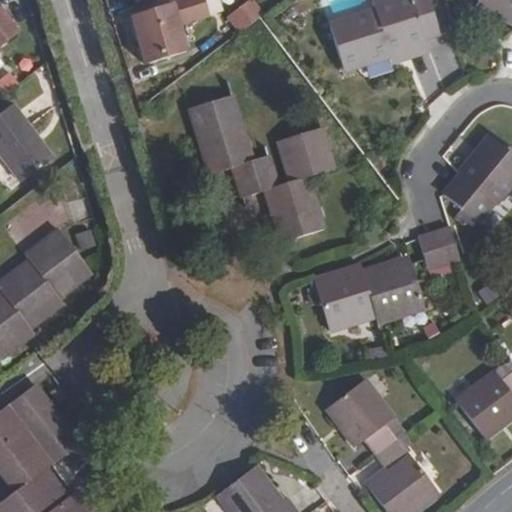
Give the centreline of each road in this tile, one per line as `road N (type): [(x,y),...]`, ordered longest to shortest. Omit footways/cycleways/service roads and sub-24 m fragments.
road 1 (residential): [(65,0),(155,317)]
road 2 (residential): [(139,313),(107,322),(89,348),(98,395),(126,411),(158,407),(185,369),(179,338),(155,317)]
road 3 (residential): [(511,93),(475,99),(426,156),(421,175),(430,219)]
